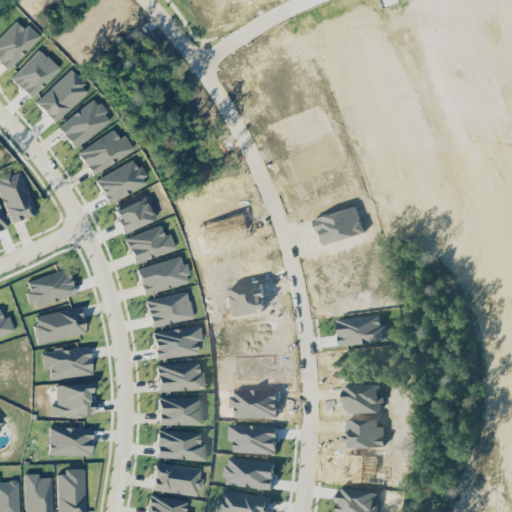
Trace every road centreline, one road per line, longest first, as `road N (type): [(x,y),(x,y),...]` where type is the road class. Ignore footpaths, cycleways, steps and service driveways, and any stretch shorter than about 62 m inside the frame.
road 1 (residential): [(302,511),(312,379),(297,276),(273,195),(204,63),(148,0)]
road 2 (residential): [(0,108),(43,150),(88,230),(120,331),(127,415),(114,511)]
road 3 (residential): [(390,1),(469,182),(495,287)]
